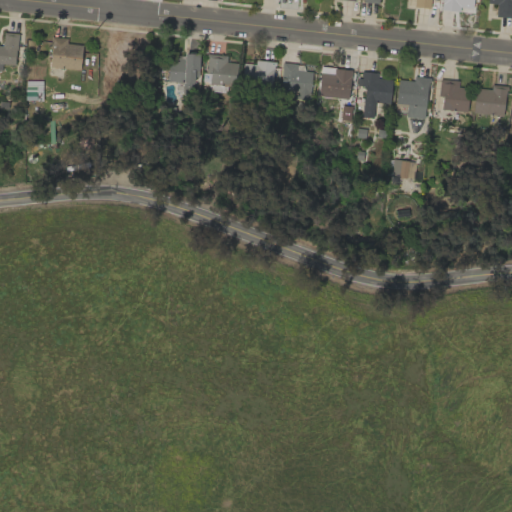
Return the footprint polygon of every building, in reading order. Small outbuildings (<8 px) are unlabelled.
[(413,0),(413,7),(430,8),(430,0),(413,0)] [(441,0),(441,10),(472,13),(473,0),(441,0)] [(496,4),(494,16),(511,18),(511,0),(486,0),(486,3),(496,4)] [(0,45),(0,70),(0,64),(15,65),(17,33),(2,32),(1,46),(0,45)] [(81,44),(66,44),(66,38),(50,37),(49,68),(80,69),(81,44)] [(167,81),(175,82),(174,91),(192,92),(193,77),(197,77),(198,55),(168,54),(167,81)] [(204,83),(232,84),(233,62),(225,62),(225,55),(205,54),(204,83)] [(241,82),(272,84),(273,62),(254,60),(254,64),(242,63),(241,82)] [(310,95),(310,72),(295,71),(296,64),(281,63),(280,94),(310,95)] [(318,97),(348,98),(349,69),(319,67),(318,97)] [(405,118),(425,119),(426,78),(412,77),(412,81),(396,80),(395,104),(406,104),(405,118)] [(457,80),(438,79),(437,97),(441,97),(440,110),(466,111),(467,88),(457,87),(457,80)] [(504,85),(490,85),(490,89),(473,88),(472,114),(503,115),(504,85)] [(413,162),(388,160),(387,181),(400,182),(400,178),(412,179),(413,162)]
